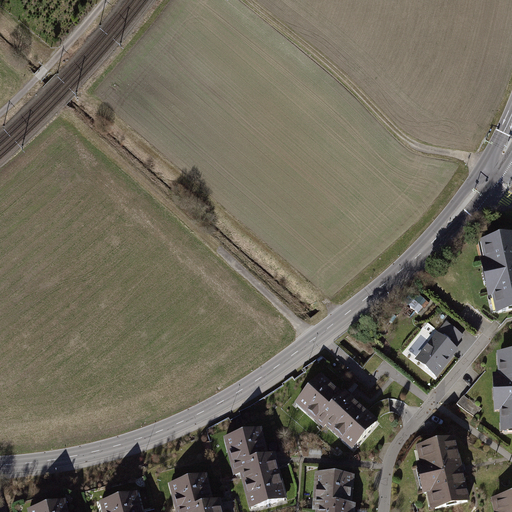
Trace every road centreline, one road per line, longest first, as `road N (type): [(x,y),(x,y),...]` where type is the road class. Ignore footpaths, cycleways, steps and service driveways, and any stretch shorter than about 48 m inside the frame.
road 1 (secondary): [(489,173),(403,268),(259,379),(195,417),(129,442),(0,466)]
road 2 (track): [(312,339),(66,113)]
road 3 (track): [(489,173),(468,157),(408,141),(250,0)]
road 4 (residential): [(383,511),(393,449),(484,339)]
road 5 (track): [(108,0),(0,115)]
